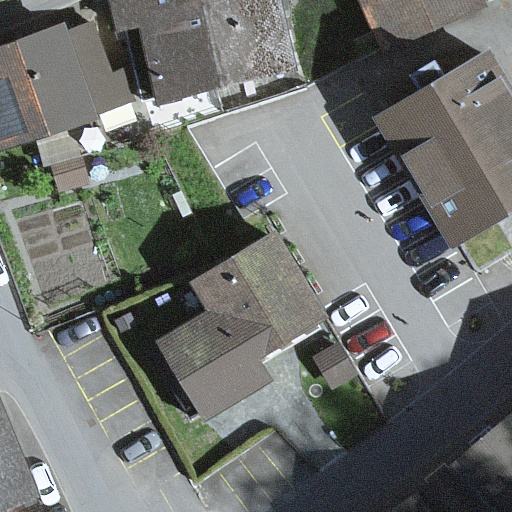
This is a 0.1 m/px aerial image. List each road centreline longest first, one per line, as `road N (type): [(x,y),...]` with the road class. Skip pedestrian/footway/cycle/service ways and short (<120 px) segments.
road 1 (tertiary): [(511,364),(402,463),(332,511)]
road 2 (residential): [(86,511),(0,313)]
